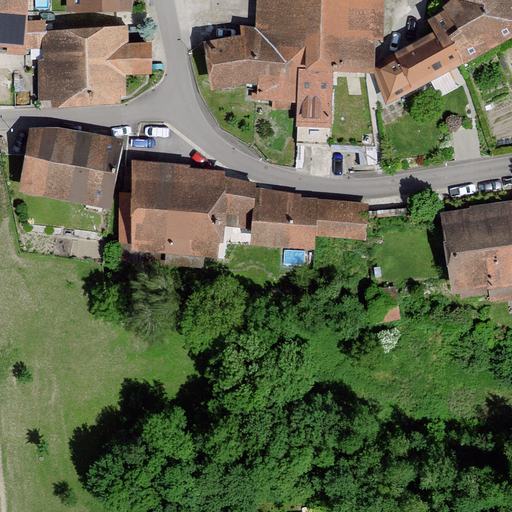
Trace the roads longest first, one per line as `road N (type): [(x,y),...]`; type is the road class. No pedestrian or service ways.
road 1 (residential): [(179,102),(198,130),(232,155),(271,174),(328,185),(376,188),(511,165)]
road 2 (residential): [(0,123),(126,115),(179,102)]
